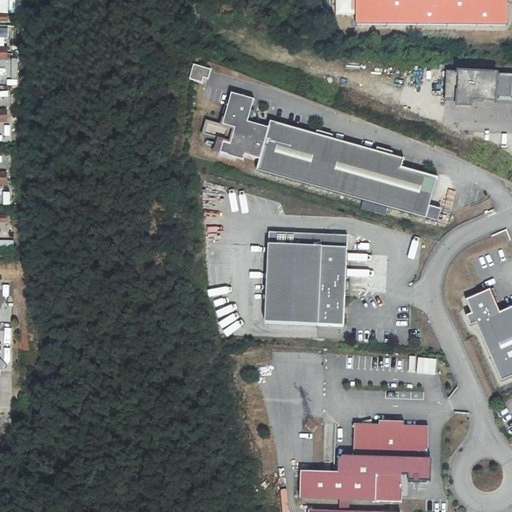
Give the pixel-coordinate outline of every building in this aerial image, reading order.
[(507,0),(354,0),(354,24),(507,26),(507,0)] [(0,76),(11,76),(9,62),(0,62),(0,76)] [(210,70),(194,65),(190,79),(201,82),(202,78),(207,79),(210,70)] [(511,106),(511,79),(446,76),(445,103),(511,106)] [(259,160),(268,129),(248,123),(255,100),(232,94),(222,126),(235,130),(231,144),(218,140),(214,154),(245,163),(246,157),(259,160)] [(0,104),(0,106),(8,108),(9,95),(3,95),(2,105),(0,104)] [(235,130),(222,126),(206,122),(203,136),(218,140),(231,144),(235,130)] [(270,122),(268,129),(259,160),(256,170),(426,218),(438,222),(441,211),(429,208),(437,180),(400,169),(402,159),(270,122)] [(9,195),(0,195),(0,204),(9,205),(9,195)] [(347,238),(268,234),(264,325),(343,328),(347,238)] [(0,248),(13,248),(13,241),(0,240),(0,248)] [(511,308),(498,314),(488,291),(464,301),(470,315),(464,317),(468,327),(474,325),(499,383),(511,376),(511,308)] [(382,429),(357,428),(356,465),(341,465),(341,478),(304,477),(303,503),(404,506),(405,480),(406,468),(430,468),(431,431),(407,430),(407,426),(382,426),(382,429)] [(406,468),(405,480),(430,481),(430,468),(406,468)]
